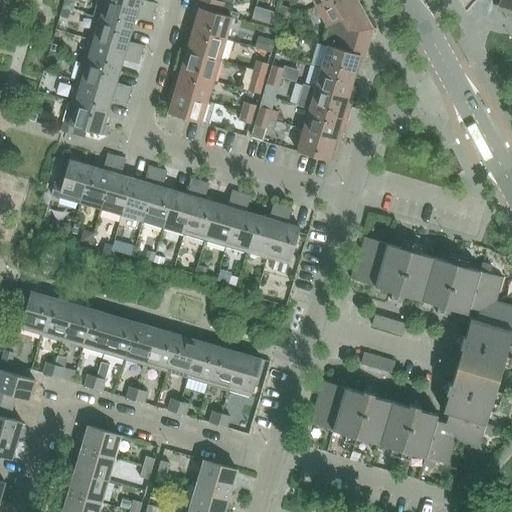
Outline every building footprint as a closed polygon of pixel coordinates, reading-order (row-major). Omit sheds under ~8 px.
[(108,0),(99,0),(94,19),(131,29),(135,18),(150,22),(153,13),(108,0)] [(108,0),(153,13),(155,4),(142,0),(108,0)] [(195,21),(193,30),(225,39),(231,17),(203,9),(205,0),(196,0),(191,19),(195,21)] [(341,44),(343,35),(369,43),(372,30),(356,0),(326,0),(316,6),(328,29),(325,40),(329,41),(341,44)] [(509,14),(511,14),(511,0),(499,0),(498,6),(510,9),(509,14)] [(94,19),(88,40),(140,55),(143,46),(128,41),(131,29),(94,19)] [(185,37),(182,49),(219,60),(225,39),(193,30),(190,39),(185,37)] [(311,65),(312,65),(321,68),(353,77),(356,68),(361,69),(369,43),(343,35),(341,44),(329,41),(327,48),(317,45),(311,65)] [(82,60),(119,71),(122,60),(138,64),(140,55),(88,40),(82,60)] [(183,62),(181,71),(213,81),(219,60),(182,49),(179,61),(183,62)] [(82,60),(76,81),(128,96),(131,87),(115,83),(119,71),(82,60)] [(257,61),(254,70),(264,73),(267,64),(257,61)] [(321,68),(315,88),(352,99),(355,87),(351,86),(353,77),(321,68)] [(254,70),(248,91),(258,94),(264,73),(254,70)] [(173,79),(170,90),(207,101),(213,81),(181,71),(178,80),(173,79)] [(76,81),(70,102),(107,113),(110,101),(125,106),(128,96),(76,81)] [(315,88),(309,109),(341,118),(344,109),(349,111),(352,99),(315,88)] [(207,101),(170,90),(166,102),(171,104),(168,114),(208,125),(214,104),(207,101)] [(86,130),(105,136),(108,125),(103,124),(107,113),(70,102),(61,131),(73,135),(84,138),(86,130)] [(341,118),(309,109),(303,130),(340,141),(343,129),(339,127),(341,118)] [(340,141),(303,130),(297,152),(329,161),(332,151),(336,152),(340,141)] [(50,195),(80,203),(91,166),(79,163),(81,158),(70,155),(61,185),(54,183),(50,195)] [(80,203),(101,209),(116,157),(107,155),(102,170),(91,166),(80,203)] [(101,209),(121,215),(132,179),(120,175),(125,160),(116,157),(101,209)] [(121,215),(142,222),(157,169),(148,167),(144,182),(132,179),(121,215)] [(142,222),(163,228),(174,191),(162,187),(166,172),(157,169),(142,222)] [(186,194),(174,191),(163,228),(184,234),(199,182),(190,179),(186,194)] [(208,184),(199,182),(184,234),(205,240),(215,203),(204,200),(208,184)] [(205,240),(225,246),(241,194),(231,191),(227,207),(215,203),(205,240)] [(225,246),(246,252),(257,215),(245,212),(250,197),(241,194),(225,246)] [(246,252),(267,258),(282,206),(273,203),(268,219),(257,215),(246,252)] [(282,206),(267,258),(289,265),(300,228),(287,224),(291,209),(282,206)] [(387,244),(363,237),(354,270),(352,270),(350,279),(374,286),(387,244)] [(433,257),(419,253),(422,246),(403,240),(401,248),(387,244),(374,286),(393,292),(390,301),(400,304),(403,294),(421,300),(433,257)] [(421,300),(439,305),(436,314),(446,317),(449,308),(467,313),(469,308),(468,307),(479,271),(466,267),(468,259),(449,254),(447,261),(433,257),(421,300)] [(496,301),(503,278),(489,274),(491,266),(481,263),(479,271),(468,307),(469,308),(473,309),(475,313),(496,301)] [(19,328),(41,335),(52,298),(30,292),(19,328)] [(41,335),(62,341),(73,304),(52,298),(41,335)] [(475,313),(477,316),(476,321),(511,331),(511,306),(496,301),(475,313)] [(93,310),(73,304),(62,341),(83,347),(93,310)] [(83,347),(103,353),(114,316),(93,310),(83,347)] [(371,325),(402,335),(406,324),(374,314),(371,325)] [(103,353),(124,359),(135,322),(114,316),(103,353)] [(470,319),(465,338),(456,335),(453,345),(462,348),(459,358),(457,366),(499,378),(501,370),(503,364),(510,367),(511,361),(511,346),(508,345),(511,333),(511,331),(476,321),(470,319)] [(124,359),(145,365),(156,329),(135,322),(124,359)] [(145,365),(166,371),(177,335),(156,329),(145,365)] [(166,371),(187,378),(198,341),(177,335),(166,371)] [(187,378),(208,384),(218,347),(198,341),(187,378)] [(208,384),(228,390),(239,353),(218,347),(208,384)] [(1,362),(10,364),(13,353),(5,350),(1,362)] [(239,353),(228,390),(250,396),(261,359),(239,353)] [(360,364),(391,373),(394,362),(363,353),(360,364)] [(45,375),(52,377),(56,365),(48,363),(45,375)] [(56,365),(52,377),(60,379),(63,368),(56,365)] [(485,424),(489,410),(497,413),(502,394),(495,392),(497,386),(499,378),(457,366),(454,373),(451,384),(442,381),(439,391),(448,394),(443,412),(448,414),(449,413),(485,424)] [(0,370),(0,403),(12,407),(15,395),(29,399),(34,380),(0,370)] [(84,386),(93,389),(96,377),(87,375),(84,386)] [(96,377),(93,389),(101,391),(105,380),(96,377)] [(345,388),(320,381),(317,389),(319,390),(309,423),(332,430),(345,388)] [(332,430),(346,434),(344,442),(363,447),(365,440),(378,444),(391,402),(373,396),(376,387),(365,384),(363,393),(345,388),(332,430)] [(126,398),(135,401),(138,390),(129,387),(126,398)] [(138,390),(135,401),(143,404),(147,392),(138,390)] [(378,444),(392,448),(390,455),(409,461),(411,453),(425,457),(435,421),(436,421),(438,415),(419,410),(422,401),(411,398),(409,407),(391,402),(378,444)] [(167,411),(176,413),(179,402),(171,399),(167,411)] [(176,413),(185,416),(188,404),(179,402),(176,413)] [(0,435),(16,441),(22,422),(9,418),(12,407),(0,403),(0,435)] [(209,423),(218,425),(221,414),(212,411),(209,423)] [(455,441),(478,448),(482,434),(490,436),(493,426),(485,424),(449,413),(448,414),(447,418),(444,420),(455,441)] [(221,414),(218,425),(226,428),(230,416),(221,414)] [(432,468),(434,460),(448,464),(455,441),(444,420),(440,422),(436,421),(435,421),(425,457),(422,465),(432,468)] [(87,426),(81,449),(114,458),(120,436),(87,426)] [(0,455),(11,459),(16,441),(0,435),(0,455)] [(81,449),(74,471),(107,480),(114,458),(81,449)] [(142,467),(151,469),(154,459),(145,457),(142,467)] [(197,483),(230,493),(236,470),(203,460),(197,483)] [(157,471),(166,474),(169,464),(160,461),(157,471)] [(139,477),(148,480),(151,469),(142,467),(139,477)] [(68,493),(101,502),(107,480),(74,471),(68,493)] [(166,474),(157,471),(154,481),(163,484),(166,474)] [(197,483),(190,505),(214,511),(223,511),(230,493),(197,483)] [(97,511),(101,502),(68,493),(62,511),(97,511)] [(132,500),(129,511),(134,511),(138,511),(141,503),(132,500)]
